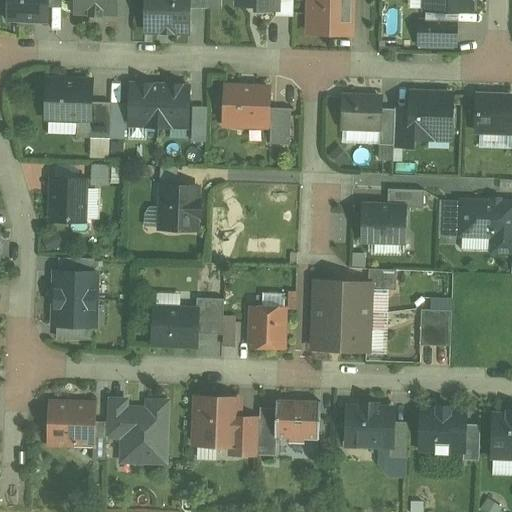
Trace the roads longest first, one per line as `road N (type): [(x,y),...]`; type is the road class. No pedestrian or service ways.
road 1 (residential): [(511,382),(21,360)]
road 2 (residential): [(0,59),(313,71)]
road 3 (residential): [(21,360),(26,225),(0,141)]
road 4 (residential): [(313,71),(500,76)]
road 5 (residential): [(313,71),(306,256)]
road 6 (residential): [(15,497),(21,360)]
